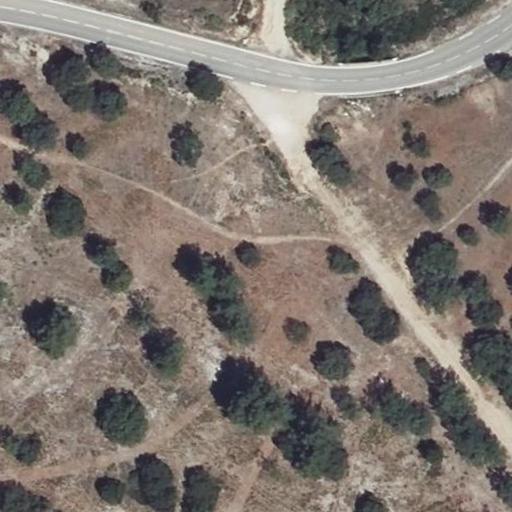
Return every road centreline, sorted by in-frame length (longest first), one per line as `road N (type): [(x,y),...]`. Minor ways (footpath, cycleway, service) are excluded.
road 1 (secondary): [(0,3),(204,47),(273,74),(386,81),(479,49),(511,27)]
road 2 (track): [(273,74),(282,147),(376,244),(459,376),(511,431)]
